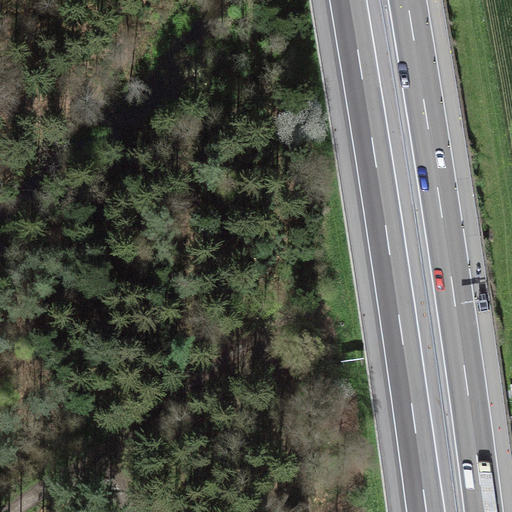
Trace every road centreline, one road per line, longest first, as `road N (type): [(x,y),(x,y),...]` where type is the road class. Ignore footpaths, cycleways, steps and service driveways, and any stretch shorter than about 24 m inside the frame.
road 1 (motorway): [(349,0),(426,511)]
road 2 (motorway): [(483,511),(407,0)]
road 3 (track): [(108,460),(251,341),(278,323),(320,318)]
